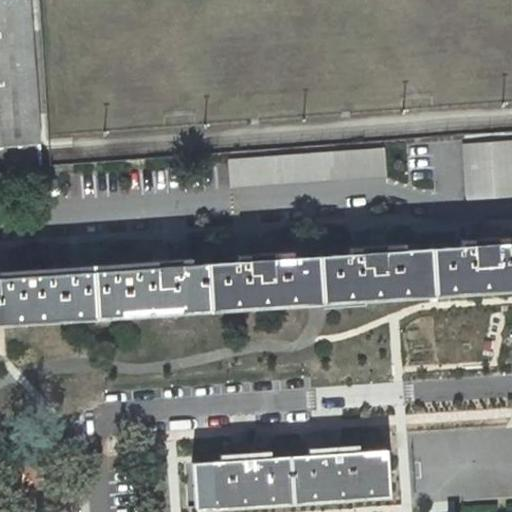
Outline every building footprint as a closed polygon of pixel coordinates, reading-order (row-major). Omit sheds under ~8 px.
[(29,0),(0,0),(0,166),(41,164),(29,0)] [(511,196),(511,141),(463,145),(467,200),(511,196)] [(228,160),(230,187),(386,175),(384,148),(228,160)] [(499,238),(499,226),(484,227),(481,233),(467,234),(467,240),(499,238)] [(355,242),(355,248),(388,246),(387,233),(372,234),(369,240),(355,242)] [(461,241),(461,247),(511,243),(511,237),(499,238),(467,240),(461,241)] [(258,248),(243,249),(244,255),(276,253),(275,240),(260,241),(258,248)] [(0,277),(0,323),(511,289),(511,243),(461,247),(404,251),(349,254),(291,258),(237,262),(191,264),(136,268),(0,277)] [(355,248),(349,248),(349,254),(404,251),(403,245),(388,246),(355,248)] [(151,262),(184,259),(183,253),(169,254),(165,248),(150,249),(151,262)] [(276,253),(244,255),(237,256),(237,262),(291,258),(291,252),(276,253)] [(0,277),(136,268),(191,264),(190,259),(184,259),(151,262),(0,272),(0,271),(0,277)] [(357,445),(307,449),(308,455),(358,451),(357,445)] [(195,509),(389,496),(385,449),(358,451),(308,455),(269,457),(219,461),(192,463),(195,509)] [(219,461),(269,457),(268,451),(219,454),(219,461)]
